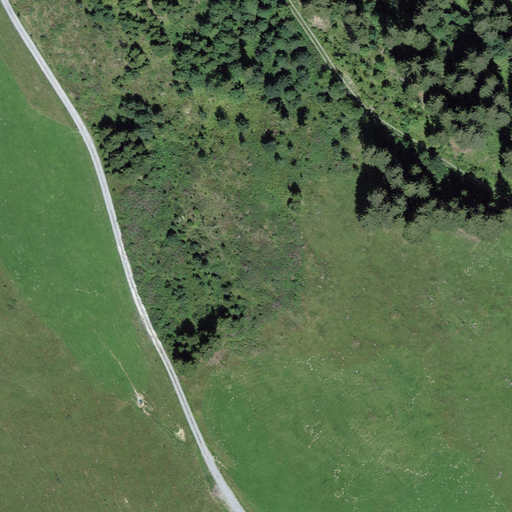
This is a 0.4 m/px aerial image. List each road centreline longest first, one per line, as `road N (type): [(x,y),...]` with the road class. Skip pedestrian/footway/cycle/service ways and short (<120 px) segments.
road 1 (track): [(4,0),(91,143),(139,306),(201,447)]
road 2 (track): [(287,0),(346,86),(382,122),(462,176),(511,198)]
